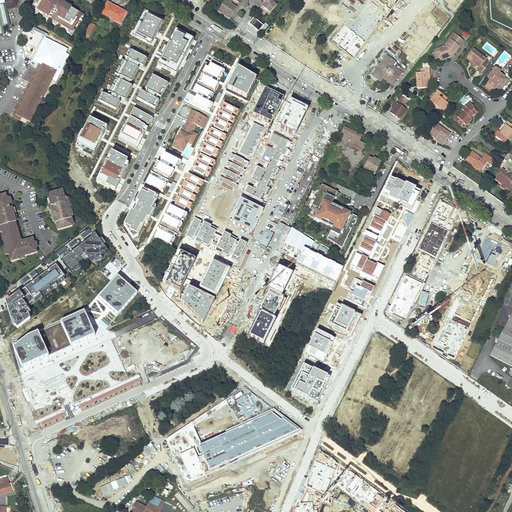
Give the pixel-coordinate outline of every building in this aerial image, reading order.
[(17,8),(20,0),(4,0),(5,3),(0,3),(0,35),(4,34),(3,27),(10,25),(7,10),(17,8)] [(59,3),(54,0),(36,0),(35,2),(36,3),(34,5),(33,7),(38,10),(44,14),(48,16),(53,19),(57,22),(69,29),(72,31),(73,29),(78,21),(82,14),(80,13),(69,6),(63,3),(60,1),(59,3)] [(238,0),(224,0),(218,11),(230,18),(237,7),(230,3),(231,0),(236,0),(238,1),(238,0)] [(258,0),(259,1),(259,0),(263,0),(264,0),(266,0),(267,2),(264,3),(258,11),(263,15),(265,13),(267,10),(270,12),(276,4),(273,2),(272,0),(258,0)] [(376,0),(355,26),(350,22),(335,41),(352,55),(397,0),(376,0)] [(108,2),(101,14),(121,24),(127,12),(108,2)] [(286,15),(290,10),(286,6),(281,12),(286,15)] [(145,11),(132,36),(151,45),(163,21),(145,11)] [(264,26),(254,18),(249,24),(259,32),(264,26)] [(299,22),(296,25),(304,32),(306,30),(299,22)] [(92,23),(87,32),(90,34),(95,25),(92,23)] [(269,26),(266,24),(264,26),(259,32),(256,35),(260,38),(269,26)] [(262,39),(274,46),(281,35),(269,28),(262,39)] [(309,49),(315,41),(298,28),(292,36),(309,49)] [(194,40),(175,30),(157,65),(176,74),(191,46),(194,40)] [(461,35),(468,38),(470,34),(464,30),(461,35)] [(453,44),(458,38),(452,33),(447,39),(448,39),(449,40),(445,46),(444,44),(442,46),(437,48),(439,51),(435,52),(433,53),(435,58),(439,58),(440,60),(447,57),(447,55),(448,53),(451,55),(458,47),(453,44)] [(45,37),(33,60),(39,63),(42,65),(17,115),(22,117),(31,122),(60,64),(63,66),(69,54),(65,53),(67,49),(45,37)] [(458,47),(462,41),(458,38),(453,44),(458,47)] [(144,49),(141,53),(148,57),(150,52),(144,49)] [(481,64),(485,58),(472,49),(466,57),(467,58),(472,62),(470,64),(473,67),(476,65),(478,67),(476,70),(480,73),(484,67),(481,64)] [(131,51),(129,50),(125,58),(126,58),(124,62),(136,68),(137,66),(142,69),(143,67),(127,59),(131,51)] [(147,59),(131,51),(127,59),(143,67),(147,59)] [(404,69),(387,56),(376,69),(372,74),(378,78),(381,80),(383,77),(392,84),(404,69)] [(224,64),(212,58),(195,90),(207,96),(224,64)] [(124,62),(122,60),(115,74),(117,75),(124,62)] [(136,68),(124,62),(117,75),(129,81),(131,83),(138,69),(136,68)] [(42,65),(39,63),(12,116),(20,121),(22,117),(17,115),(42,65)] [(499,70),(495,66),(491,71),(491,72),(490,72),(487,77),(489,79),(487,82),(494,88),(495,86),(498,88),(501,88),(502,87),(501,85),(502,84),(505,86),(507,82),(507,80),(505,80),(502,77),(503,76),(501,75),(498,71),(499,70)] [(256,79),(237,67),(227,88),(247,98),(256,79)] [(375,67),(369,75),(376,80),(378,78),(372,74),(376,69),(375,67)] [(429,75),(428,68),(420,69),(420,72),(416,73),(417,88),(427,87),(427,81),(426,76),(429,75)] [(117,75),(116,79),(118,80),(132,87),(133,86),(128,83),(129,81),(117,75)] [(168,84),(152,76),(145,90),(144,92),(141,90),(141,92),(137,100),(153,108),(155,109),(164,92),(167,85),(168,84)] [(118,80),(116,79),(107,96),(118,102),(119,100),(124,102),(125,101),(111,94),(118,80)] [(132,87),(118,80),(111,94),(125,101),(132,87)] [(307,109),(265,89),(253,114),(296,134),(307,109)] [(443,111),(449,102),(446,99),(442,96),(440,94),(441,92),(438,90),(430,101),(443,111)] [(104,95),(100,102),(116,110),(120,103),(118,102),(107,96),(104,95)] [(405,103),(408,99),(402,95),(394,107),(391,111),(391,112),(401,118),(406,110),(405,109),(403,107),(405,103)] [(239,110),(224,103),(192,170),(207,177),(239,110)] [(466,106),(465,105),(461,108),(463,110),(458,116),(458,117),(463,121),(465,124),(471,118),(469,117),(468,115),(471,112),(473,113),(474,114),(477,111),(473,107),(473,105),(470,103),(466,106)] [(193,132),(196,124),(201,127),(206,117),(192,110),(191,113),(187,120),(188,120),(184,127),(183,127),(181,131),(178,137),(176,141),(173,146),(183,151),(188,141),(193,132)] [(150,118),(136,111),(134,115),(132,113),(130,116),(131,117),(127,125),(126,124),(121,135),(118,140),(120,141),(137,150),(150,123),(148,122),(150,118)] [(91,158),(107,128),(88,119),(87,122),(88,123),(76,147),(83,151),(82,153),(91,158)] [(511,124),(507,120),(504,124),(506,125),(500,132),(497,130),(494,134),(504,142),(507,138),(511,141),(511,139),(511,124)] [(444,142),(451,134),(436,123),(429,133),(436,138),(437,137),(444,142)] [(264,129),(254,124),(238,152),(249,158),(264,129)] [(345,127),(338,141),(343,143),(344,142),(361,151),(365,144),(359,141),(362,135),(345,127)] [(291,142),(272,133),(268,142),(276,145),(274,149),(268,146),(261,161),(269,164),(266,170),(258,166),(251,180),(258,184),(255,190),(247,187),(244,193),(262,202),(291,142)] [(490,164),(494,159),(485,153),(481,158),(471,151),(465,159),(473,165),(477,168),(478,167),(482,169),(487,162),(490,164)] [(65,160),(70,166),(77,158),(72,153),(65,160)] [(128,161),(111,153),(108,158),(106,162),(104,167),(102,171),(96,182),(115,191),(119,183),(121,179),(123,177),(126,171),(128,165),(126,164),(128,161)] [(165,188),(162,187),(161,186),(162,183),(166,185),(168,182),(174,171),(169,169),(171,166),(177,169),(181,162),(164,153),(161,159),(161,160),(159,163),(157,162),(153,169),(151,173),(149,176),(146,183),(160,191),(163,192),(165,188)] [(247,163),(230,155),(216,186),(233,193),(247,163)] [(370,157),(364,169),(369,172),(374,175),(380,162),(370,157)] [(507,177),(505,175),(506,173),(502,169),(494,179),(502,185),(500,187),(504,190),(505,188),(507,186),(510,188),(511,185),(511,172),(509,174),(507,177)] [(203,181),(187,174),(154,239),(170,247),(203,181)] [(420,191),(391,177),(384,192),(389,195),(388,198),(411,209),(420,191)] [(331,232),(327,240),(340,248),(343,241),(345,243),(351,230),(349,229),(355,217),(343,211),(343,212),(331,206),(330,205),(331,202),(333,202),(337,193),(322,185),(307,216),(314,219),(316,217),(336,227),(333,233),(331,232)] [(98,197),(102,190),(96,187),(92,193),(98,197)] [(56,222),(58,229),(73,225),(71,218),(72,218),(71,213),(72,213),(71,210),(69,203),(68,200),(67,201),(66,196),(65,197),(63,189),(50,193),(51,197),(49,197),(51,205),(50,205),(52,212),(55,222),(56,222)] [(142,190),(141,192),(140,194),(136,202),(132,210),(134,211),(134,213),(131,211),(124,226),(133,239),(138,236),(145,223),(147,224),(149,220),(147,219),(151,210),(154,211),(156,207),(154,206),(158,198),(149,193),(142,190)] [(6,194),(0,195),(0,225),(0,226),(2,232),(1,233),(2,234),(4,240),(3,241),(7,255),(9,255),(11,262),(20,259),(19,257),(37,252),(33,238),(26,240),(26,241),(20,243),(18,236),(20,236),(11,204),(10,205),(10,203),(8,197),(7,197),(6,194)] [(263,211),(240,200),(230,221),(252,232),(263,211)] [(390,215),(376,208),(372,216),(374,217),(369,228),(381,234),(380,235),(382,236),(391,218),(389,217),(390,215)] [(316,217),(314,219),(333,228),(331,232),(333,233),(336,227),(316,217)] [(357,218),(355,217),(349,229),(351,230),(357,218)] [(217,229),(195,219),(186,236),(209,247),(217,229)] [(447,231),(431,223),(419,249),(435,257),(447,231)] [(313,242),(292,229),(286,242),(303,250),(304,249),(309,251),(313,242)] [(82,237),(84,240),(95,232),(94,230),(92,232),(91,230),(82,237)] [(378,237),(366,231),(363,237),(364,237),(359,249),(370,255),(376,243),(375,242),(378,237)] [(247,243),(224,233),(216,250),(238,261),(247,243)] [(92,238),(62,260),(71,273),(89,260),(91,262),(95,259),(96,261),(109,252),(98,238),(99,238),(96,234),(91,237),(92,238)] [(508,247),(487,236),(476,257),(498,268),(508,247)] [(70,245),(72,249),(81,242),(80,241),(77,243),(76,241),(70,245)] [(67,247),(58,254),(60,257),(68,252),(67,251),(68,250),(67,247)] [(197,255),(181,247),(163,283),(179,291),(197,255)] [(309,251),(304,249),(303,250),(297,264),(336,282),(343,267),(309,251)] [(384,266),(356,252),(349,266),(377,280),(384,266)] [(496,272),(474,261),(431,346),(453,357),(496,272)] [(212,262),(199,288),(217,297),(230,270),(212,262)] [(28,311),(25,307),(65,277),(56,264),(25,287),(25,288),(6,302),(10,317),(10,323),(12,326),(13,325),(15,328),(28,319),(27,314),(28,313),(27,311),(28,311)] [(292,275),(279,269),(269,290),(282,297),(292,275)] [(429,274),(421,290),(433,296),(441,279),(429,274)] [(423,284),(404,275),(387,311),(405,320),(423,284)] [(30,279),(27,276),(21,281),(23,284),(30,279)] [(99,298),(118,315),(137,294),(118,276),(99,298)] [(374,287),(355,279),(347,299),(365,307),(374,287)] [(215,300),(188,288),(181,302),(204,324),(215,300)] [(283,298),(270,292),(261,312),(274,318),(283,298)] [(361,316),(337,305),(327,324),(351,335),(361,316)] [(84,312),(61,322),(72,346),(95,335),(84,312)] [(275,321),(261,314),(250,337),(264,343),(275,321)] [(511,314),(491,357),(511,367),(511,371),(510,376),(511,376),(511,314)] [(61,322),(38,332),(49,356),(72,346),(61,322)] [(334,339),(317,331),(306,354),(324,362),(334,339)] [(20,370),(49,356),(38,332),(12,344),(20,370)] [(330,377),(302,365),(291,391),(318,403),(330,377)] [(325,495),(335,469),(316,462),(307,487),(325,495)] [(313,502),(300,503),(294,511),(405,511),(348,468),(336,486),(370,511),(317,511),(317,506),(313,506),(313,502)] [(8,477),(0,478),(0,494),(12,490),(8,477)] [(185,500),(185,489),(175,490),(176,500),(185,500)] [(170,511),(172,507),(164,504),(165,501),(152,496),(147,507),(135,502),(131,511),(170,511)]
